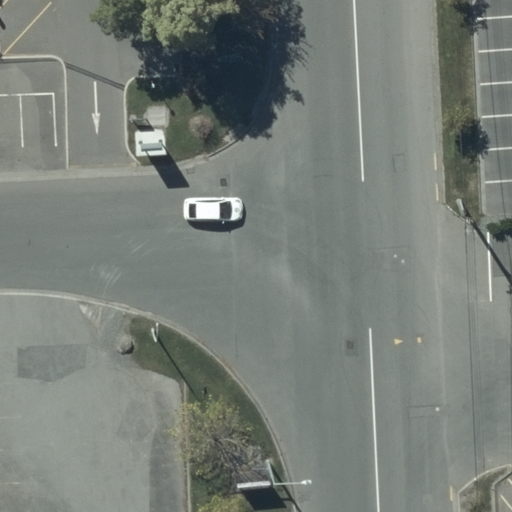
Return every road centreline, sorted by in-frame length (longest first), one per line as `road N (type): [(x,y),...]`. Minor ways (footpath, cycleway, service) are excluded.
road 1 (unclassified): [(371,210),(0,224)]
road 2 (tertiary): [(371,210),(386,511)]
road 3 (tertiary): [(361,0),(371,210)]
road 4 (unknown): [(381,404),(511,402)]
